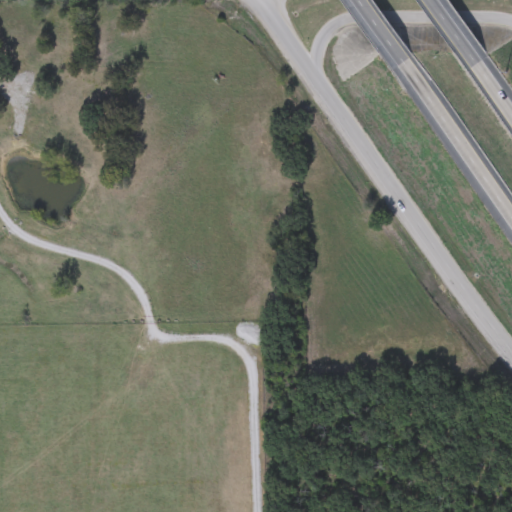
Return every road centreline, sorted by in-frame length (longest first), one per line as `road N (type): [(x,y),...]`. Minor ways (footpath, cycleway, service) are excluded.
road 1 (tertiary): [(261,0),(511,351)]
road 2 (tertiary): [(511,21),(353,16),(323,37),(317,83)]
road 3 (motorway): [(407,58),(511,209)]
